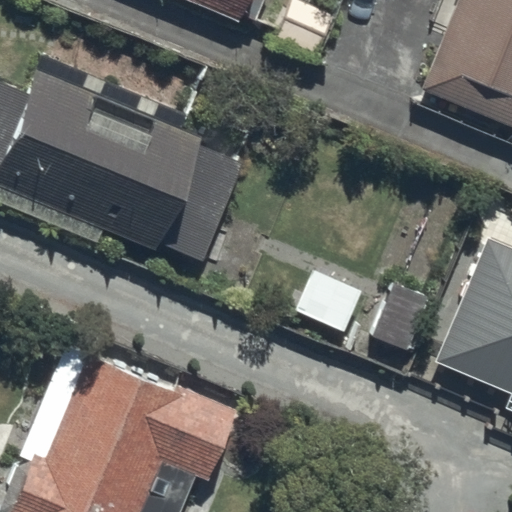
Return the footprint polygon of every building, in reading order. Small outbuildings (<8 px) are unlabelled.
[(193,0),(233,17),(240,0),(193,0)] [(511,0),(450,0),(417,83),(511,121),(511,0)] [(154,238),(197,256),(238,158),(194,140),(197,133),(32,64),(22,88),(0,78),(0,182),(151,246),(154,238)] [(511,246),(484,234),(432,357),(511,390),(511,246)] [(293,308),(339,327),(356,288),(310,269),(293,308)] [(391,281),(370,332),(404,347),(426,295),(391,281)] [(4,511),(174,511),(191,471),(203,476),(230,409),(84,350),(42,454),(30,449),(4,511)]
